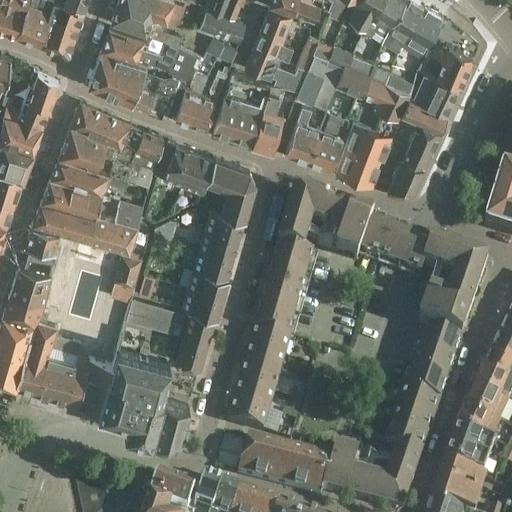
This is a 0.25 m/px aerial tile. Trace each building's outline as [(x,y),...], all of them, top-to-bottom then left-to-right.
[(0,0),(0,29),(15,34),(28,2),(28,0),(0,0)] [(28,0),(28,2),(50,11),(54,0),(28,0)] [(83,10),(59,0),(54,0),(50,11),(38,43),(65,54),(69,52),(83,10)] [(87,0),(59,0),(83,10),(87,0)] [(167,21),(175,0),(173,0),(119,0),(118,2),(152,14),(152,16),(167,21)] [(227,0),(206,0),(204,5),(208,6),(223,12),(227,0)] [(227,0),(223,12),(235,17),(240,4),(228,0),(227,0)] [(314,24),(321,6),(307,1),(307,0),(271,0),(269,6),(314,24)] [(330,0),(328,6),(331,8),(329,13),(337,17),(344,0),(330,0)] [(361,33),(380,0),(357,0),(348,17),(357,23),(354,28),(361,33)] [(388,25),(402,0),(380,0),(361,33),(366,36),(372,27),(384,34),(388,25)] [(400,44),(424,3),(418,0),(402,0),(388,25),(384,34),(384,35),(400,44)] [(38,43),(50,11),(28,2),(15,34),(38,43)] [(165,29),(167,21),(152,16),(152,14),(118,2),(112,21),(169,42),(177,45),(181,35),(165,29)] [(419,55),(443,15),(424,3),(400,44),(397,51),(406,56),(410,49),(419,55)] [(238,41),(245,23),(234,19),(235,17),(223,12),(208,6),(200,28),(238,41)] [(286,38),(293,18),(270,9),(262,28),(286,38)] [(168,69),(178,45),(177,45),(169,42),(163,55),(142,48),(146,38),(109,26),(102,45),(168,69)] [(288,62),(293,49),(283,45),(286,38),(262,28),(253,47),(277,56),(276,59),(288,62)] [(307,70),(314,53),(319,38),(309,34),(296,65),(298,66),(307,70)] [(219,53),(224,42),(211,38),(207,48),(219,53)] [(346,66),(351,55),(352,52),(319,38),(314,53),(342,65),(346,66)] [(231,58),(236,47),(224,42),(219,53),(231,58)] [(186,76),(168,69),(102,45),(102,48),(101,48),(100,51),(89,84),(130,101),(137,80),(169,91),(162,113),(172,117),(186,76)] [(188,76),(199,52),(178,45),(168,69),(186,76),(188,76)] [(460,85),(473,56),(449,46),(446,53),(433,48),(423,69),(460,85)] [(299,91),(307,70),(298,66),(295,72),(274,64),(276,59),(277,56),(253,47),(245,68),(270,76),(270,75),(276,77),(273,85),(281,87),(299,91)] [(5,88),(12,57),(0,52),(0,89),(1,87),(5,88)] [(335,84),(342,65),(314,53),(307,70),(299,91),(297,96),(327,108),(335,84)] [(369,76),(373,64),(374,64),(351,55),(346,66),(369,76)] [(217,95),(226,71),(228,66),(224,64),(222,69),(218,68),(209,89),(211,92),(210,95),(201,92),(191,124),(207,129),(216,97),(217,95)] [(385,81),(389,72),(389,71),(373,64),(369,76),(385,81)] [(362,94),(369,76),(346,66),(342,65),(335,84),(362,94)] [(49,105),(58,81),(35,69),(30,85),(27,94),(49,105)] [(447,114),(460,86),(459,86),(460,85),(423,69),(411,97),(424,103),(424,105),(447,114)] [(202,91),(208,76),(196,71),(189,88),(186,87),(175,119),(191,124),(201,92),(202,91)] [(413,82),(389,72),(385,81),(410,92),(413,82)] [(399,120),(402,113),(407,98),(410,92),(385,81),(369,76),(362,94),(377,100),(373,110),(381,113),(397,120),(399,120)] [(162,113),(169,91),(137,80),(130,101),(162,113)] [(273,149),(284,110),(275,107),(281,87),(273,85),(271,84),(265,104),(252,143),(273,149)] [(265,104),(248,99),(250,91),(240,88),(238,96),(225,92),(213,131),(236,138),(252,143),(265,104)] [(49,105),(27,94),(23,109),(20,118),(41,125),(48,108),(49,105)] [(0,136),(0,140),(33,150),(41,125),(20,118),(23,109),(10,106),(12,96),(4,95),(2,104),(6,105),(5,109),(0,107),(0,124),(2,125),(0,136)] [(447,114),(424,105),(407,98),(402,113),(416,119),(440,130),(447,114)] [(126,135),(130,124),(80,101),(70,126),(113,145),(121,148),(126,135)] [(308,161),(320,127),(307,122),(312,109),(303,105),(286,152),(308,161)] [(331,169),(349,118),(326,110),(320,127),(308,161),(331,169)] [(379,171),(388,148),(391,140),(389,139),(392,134),(397,120),(381,113),(376,128),(354,120),(337,170),(374,184),(379,171)] [(388,148),(401,154),(424,165),(440,130),(416,119),(406,144),(394,139),(393,141),(391,140),(388,148)] [(142,135),(145,130),(130,124),(126,135),(139,141),(142,135)] [(109,156),(113,145),(70,126),(58,156),(97,168),(102,153),(109,156)] [(157,158),(164,138),(159,137),(145,130),(142,135),(139,141),(134,154),(131,152),(129,157),(133,159),(153,167),(157,158)] [(33,150),(0,140),(0,170),(22,178),(32,151),(33,150)] [(163,176),(175,143),(176,143),(167,140),(155,173),(163,176)] [(182,184),(195,151),(175,143),(163,176),(182,184)] [(205,181),(214,158),(195,151),(182,184),(203,192),(206,182),(205,181)] [(414,188),(424,165),(401,154),(392,175),(379,171),(374,184),(386,188),(401,194),(414,188)] [(102,194),(107,181),(125,187),(128,178),(126,178),(97,168),(58,156),(50,178),(102,194)] [(245,217),(255,182),(250,171),(214,157),(214,158),(205,181),(206,182),(226,190),(220,210),(245,217)] [(148,186),(153,167),(133,159),(126,178),(128,178),(148,186)] [(511,171),(500,168),(483,226),(511,234),(511,171)] [(22,178),(0,170),(0,197),(14,202),(22,178)] [(96,214),(102,194),(50,178),(41,200),(95,214),(96,214)] [(163,186),(159,197),(183,206),(187,195),(163,186)] [(358,250),(370,217),(368,216),(300,191),(300,192),(292,195),(291,195),(277,243),(303,251),(312,222),(341,234),(334,252),(352,258),(356,260),(359,251),(358,250)] [(6,225),(13,202),(14,202),(0,197),(0,225),(5,227),(5,225),(6,225)] [(89,234),(95,214),(41,200),(34,218),(89,234)] [(137,225),(142,207),(120,200),(114,219),(137,225)] [(238,236),(243,218),(245,218),(245,217),(220,210),(211,207),(206,227),(238,236)] [(129,253),(137,225),(114,219),(96,214),(95,214),(89,234),(34,218),(32,224),(60,233),(129,253)] [(379,258),(391,225),(370,217),(358,250),(359,251),(379,258)] [(55,252),(60,233),(32,224),(25,245),(31,246),(55,252)] [(399,266),(412,233),(391,225),(379,258),(399,266)] [(233,256),(238,236),(206,227),(200,246),(233,256)] [(423,265),(432,241),(412,233),(399,266),(421,274),(424,266),(423,265)] [(331,250),(336,238),(327,235),(322,247),(331,250)] [(423,265),(424,266),(454,277),(443,310),(424,303),(420,316),(417,325),(427,329),(427,327),(462,339),(465,331),(469,317),(468,317),(487,261),(432,241),(423,265)] [(312,253),(303,251),(277,243),(271,264),(306,274),(312,253)] [(50,272),(55,252),(31,246),(25,265),(50,272)] [(227,276),(233,256),(200,246),(194,266),(227,276)] [(135,286),(142,260),(121,255),(114,281),(135,286)] [(41,303),(50,272),(25,265),(20,264),(10,294),(41,303)] [(300,295),(306,274),(271,264),(265,285),(300,295)] [(222,297),(228,276),(227,276),(194,266),(188,286),(222,297)] [(294,316),(300,295),(265,285),(259,306),(294,316)] [(216,317),(222,297),(188,286),(182,307),(191,310),(191,309),(215,316),(216,317)] [(438,303),(441,294),(429,290),(426,299),(438,303)] [(37,318),(41,303),(10,294),(2,316),(35,325),(37,318)] [(182,325),(186,312),(131,297),(127,310),(180,325),(182,325)] [(288,337),(294,316),(259,306),(253,327),(288,337)] [(201,367),(215,316),(191,309),(191,310),(176,360),(201,367)] [(180,325),(127,310),(125,319),(178,334),(180,325)] [(0,383),(17,388),(35,325),(2,316),(0,323),(0,383)] [(49,354),(52,345),(58,325),(37,318),(35,325),(17,388),(36,393),(39,382),(38,382),(41,373),(42,373),(48,354),(49,354)] [(511,342),(511,322),(504,320),(497,336),(511,342)] [(285,356),(290,338),(288,337),(253,327),(247,346),(285,356)] [(455,360),(461,340),(462,340),(462,339),(427,327),(427,329),(420,348),(455,360)] [(511,342),(497,336),(489,353),(511,361),(511,342)] [(74,404),(89,356),(52,345),(49,354),(48,354),(42,373),(41,373),(38,382),(39,382),(36,393),(74,404)] [(280,375),(285,356),(247,346),(242,364),(280,375)] [(127,421),(134,397),(156,403),(158,396),(161,397),(170,363),(116,348),(111,363),(96,412),(127,421)] [(447,381),(455,360),(420,348),(413,370),(447,381)] [(511,361),(489,353),(482,370),(511,380),(511,361)] [(96,412),(111,363),(89,356),(74,404),(76,405),(96,412)] [(274,394),(280,375),(242,364),(237,383),(274,394)] [(440,402),(447,381),(413,370),(406,391),(440,403),(440,402)] [(474,388),(475,388),(508,401),(511,392),(511,380),(482,370),(481,370),(474,388)] [(269,412),(274,394),(237,383),(231,402),(269,412)] [(499,422),(508,401),(475,388),(466,407),(491,420),(492,419),(499,422)] [(434,420),(440,403),(406,391),(403,390),(398,408),(434,420)] [(190,405),(161,397),(158,396),(156,403),(134,397),(127,421),(123,433),(151,441),(152,440),(179,447),(190,405)] [(263,431),(269,412),(231,402),(226,420),(263,431)] [(491,442),(492,440),(500,423),(499,422),(492,419),(491,420),(466,407),(456,428),(479,437),(491,442)] [(428,437),(434,420),(398,408),(392,425),(428,437)] [(0,434),(6,436),(10,417),(0,414),(0,434)] [(428,437),(392,425),(386,443),(396,446),(397,445),(421,454),(422,453),(423,453),(428,437)] [(481,479),(488,459),(495,441),(492,440),(491,442),(479,437),(456,428),(443,463),(481,479)] [(332,458),(248,436),(238,473),(321,494),(323,489),(332,458)] [(511,463),(511,440),(510,439),(506,448),(506,449),(501,461),(511,466),(511,463)] [(354,470),(358,452),(335,445),(332,458),(323,489),(344,495),(351,469),(354,470)] [(402,511),(421,454),(397,445),(396,446),(385,478),(354,470),(351,469),(344,495),(402,511)] [(474,511),(482,491),(485,480),(481,479),(443,463),(431,500),(464,511),(468,511),(474,511)] [(188,507),(195,486),(157,472),(149,494),(171,502),(188,507)] [(211,511),(222,481),(204,475),(192,509),(188,507),(185,511),(198,511),(200,508),(209,511),(211,511)] [(231,511),(240,487),(222,481),(211,511),(209,511),(208,511),(231,511)] [(274,511),(278,500),(240,487),(231,511),(274,511)] [(167,511),(171,502),(149,494),(142,511),(167,511)] [(300,511),(301,509),(279,501),(278,500),(274,511),(300,511)] [(463,511),(464,511),(431,500),(427,511),(463,511)]
